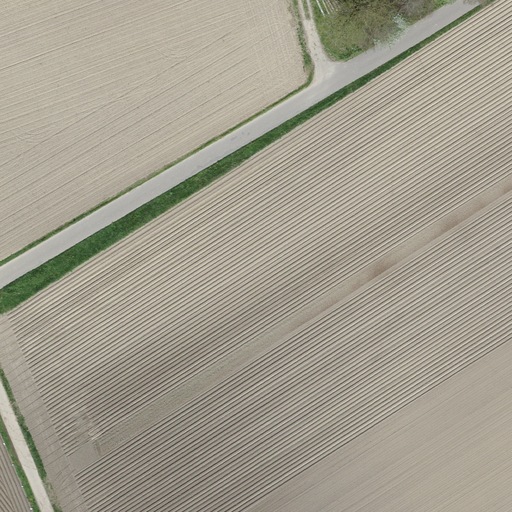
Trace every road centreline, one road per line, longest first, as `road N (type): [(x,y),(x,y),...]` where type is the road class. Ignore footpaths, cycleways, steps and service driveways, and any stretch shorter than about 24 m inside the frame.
road 1 (tertiary): [(471,0),(0,279)]
road 2 (track): [(47,511),(0,394)]
